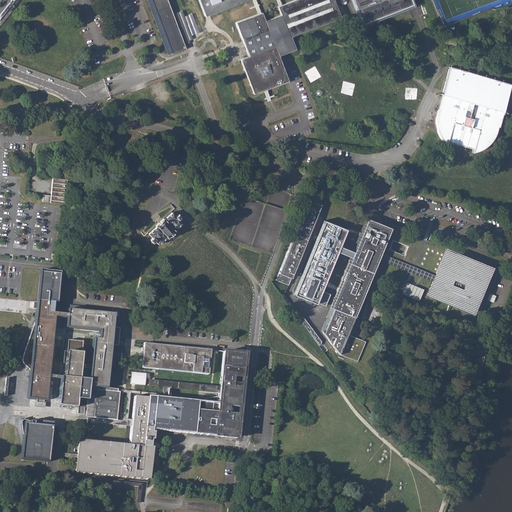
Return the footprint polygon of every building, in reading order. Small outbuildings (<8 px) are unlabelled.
[(9,10),(10,12),(14,7),(18,1),(17,0),(9,10)] [(172,53),(152,0),(146,0),(167,55),(172,53)] [(152,0),(172,53),(186,49),(173,14),(167,0),(152,0)] [(197,0),(204,16),(247,0),(197,0)] [(297,0),(281,6),(279,7),(282,16),(291,36),(340,16),(334,0),(297,0)] [(352,0),(361,24),(412,5),(410,0),(352,0)] [(184,36),(182,37),(184,42),(193,40),(183,10),(176,12),(184,36)] [(250,57),(242,60),(255,94),(267,90),(289,81),(284,67),(281,61),(279,56),(296,49),(293,42),(291,36),(282,16),(266,22),(263,14),(261,14),(259,15),(256,16),(237,23),(243,39),(246,45),(248,51),(250,57)] [(511,86),(511,84),(452,68),(449,77),(445,93),(444,96),(453,99),(452,100),(450,101),(448,104),(446,103),(445,104),(445,106),(446,106),(445,108),(444,109),(443,111),(441,111),(441,113),(440,116),(439,120),(439,127),(439,129),(440,132),(441,135),(442,137),(443,138),(445,142),(447,144),(449,146),(450,143),(476,150),(475,153),(477,153),(482,151),(485,149),(488,147),(489,146),(491,144),(494,141),(496,138),(497,135),(498,132),(499,129),(499,127),(498,126),(498,124),(498,122),(498,120),(499,120),(499,119),(499,118),(497,117),(496,114),(496,112),(495,111),(504,114),(511,86)] [(158,105),(169,102),(165,86),(154,89),(158,105)] [(65,204),(67,179),(52,178),(51,195),(43,194),(42,201),(65,204)] [(279,271),(276,280),(288,285),(291,278),(294,279),(307,244),(305,243),(307,240),(309,241),(322,205),(321,205),(308,200),(279,271)] [(159,222),(155,225),(156,226),(148,233),(151,237),(149,239),(149,240),(152,243),(155,241),(158,245),(166,237),(170,242),(178,234),(174,230),(182,223),(179,219),(180,217),(180,216),(178,214),(177,214),(175,216),(172,212),(164,219),(163,218),(159,222)] [(373,264),(388,227),(369,219),(323,333),(325,336),(337,352),(337,351),(340,352),(339,354),(357,361),(365,341),(347,334),(347,335),(345,334),(345,333),(352,316),(359,300),(363,288),(373,264)] [(335,226),(324,221),(294,295),(316,304),(346,230),(335,226)] [(375,265),(403,276),(422,284),(431,288),(446,251),(447,249),(389,225),(388,227),(373,264),(375,265)] [(429,294),(472,312),(490,269),(446,251),(431,288),(429,294)] [(375,265),(373,264),(363,288),(359,300),(361,301),(375,265)] [(45,407),(45,400),(47,379),(48,375),(54,317),(54,314),(52,313),(53,303),(56,303),(59,274),(40,272),(37,301),(36,306),(35,311),(34,325),(30,336),(25,351),(23,357),(22,360),(23,363),(26,366),(30,369),(29,381),(27,398),(35,399),(34,406),(39,407),(45,407)] [(402,294),(420,300),(424,288),(407,282),(402,294)] [(359,300),(352,316),(354,317),(361,320),(368,303),(361,301),(359,300)] [(100,334),(100,335),(118,337),(119,328),(112,327),(114,314),(84,311),(68,309),(67,315),(67,318),(66,327),(100,331),(100,334)] [(354,317),(352,316),(345,333),(345,334),(347,335),(347,334),(354,317)] [(118,337),(100,335),(99,339),(93,339),(93,343),(90,365),(90,368),(89,379),(88,385),(106,387),(109,353),(110,345),(117,346),(118,337)] [(60,382),(58,406),(77,407),(76,416),(81,416),(85,417),(86,408),(87,400),(88,385),(89,379),(80,378),(81,367),(82,364),(83,355),(84,342),(69,341),(68,351),(65,351),(63,362),(67,363),(65,376),(61,376),(60,380),(60,382)] [(210,350),(144,343),(144,344),(143,353),(141,368),(208,374),(210,350)] [(131,428),(153,430),(201,435),(236,438),(241,393),(245,354),(223,351),(219,387),(219,388),(219,391),(219,393),(218,396),(205,398),(204,402),(200,402),(198,401),(167,398),(164,398),(162,398),(148,396),(148,398),(134,396),(132,420),(131,423),(131,426),(131,428)] [(146,379),(146,373),(132,372),(131,384),(145,385),(146,379)] [(219,393),(219,388),(146,379),(145,385),(163,387),(168,388),(199,391),(205,392),(219,393)] [(106,388),(106,387),(88,385),(87,400),(86,408),(85,417),(92,417),(113,420),(117,420),(119,392),(106,391),(106,389),(106,388)] [(130,393),(127,393),(125,419),(122,419),(122,421),(122,425),(131,426),(131,423),(132,420),(127,419),(130,393)] [(22,420),(21,422),(22,428),(23,435),(21,459),(47,462),(48,462),(51,426),(52,421),(38,420),(34,420),(34,421),(30,421),(24,419),(22,420)] [(153,437),(153,430),(131,428),(129,445),(79,440),(76,471),(148,479),(151,450),(153,437)]
